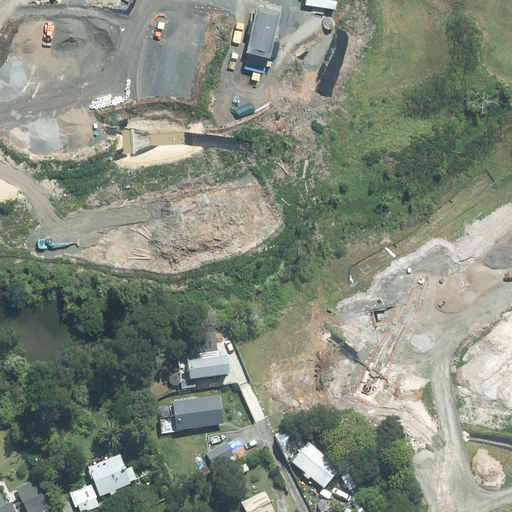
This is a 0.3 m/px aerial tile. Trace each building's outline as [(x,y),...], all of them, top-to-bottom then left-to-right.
[(246,51),(244,59),(268,65),(274,43),(269,42),(277,9),(254,3),(242,50),(246,51)] [(334,8),(324,8),(323,30),(333,30),(334,8)] [(215,352),(184,356),(185,363),(182,363),(185,380),(226,375),(224,357),(216,358),(215,352)] [(216,397),(170,403),(174,432),(220,426),(216,397)] [(317,419),(301,428),(305,435),(321,426),(317,419)] [(299,431),(287,438),(291,444),(302,438),(299,431)] [(303,474),(301,476),(306,480),(308,478),(322,489),(339,468),(306,442),(289,463),(303,474)] [(228,448),(208,458),(212,467),(232,456),(228,448)] [(109,496),(115,494),(114,491),(128,485),(128,483),(134,480),(129,468),(122,471),(116,457),(85,469),(92,485),(71,494),(78,511),(85,511),(97,507),(94,499),(108,493),(109,496)] [(346,473),(337,478),(345,493),(354,488),(346,473)] [(33,480),(14,489),(24,511),(44,511),(48,510),(33,480)] [(272,511),(262,492),(239,504),(242,511),(272,511)] [(15,511),(11,503),(3,506),(0,499),(0,511),(15,511)]
